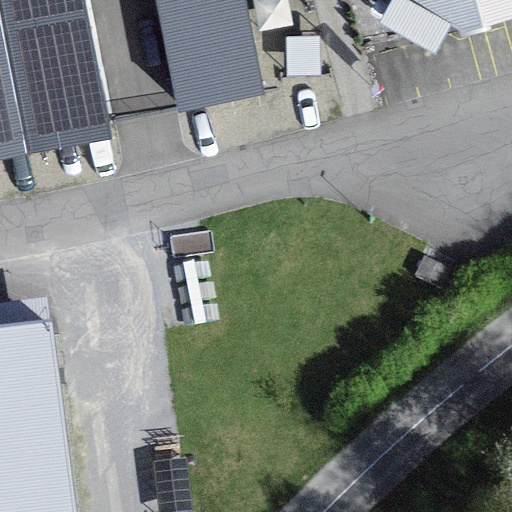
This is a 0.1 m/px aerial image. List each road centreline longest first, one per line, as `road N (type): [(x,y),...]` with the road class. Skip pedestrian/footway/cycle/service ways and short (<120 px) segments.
road 1 (residential): [(0,228),(156,195),(511,93)]
road 2 (tertiary): [(324,511),(511,342)]
